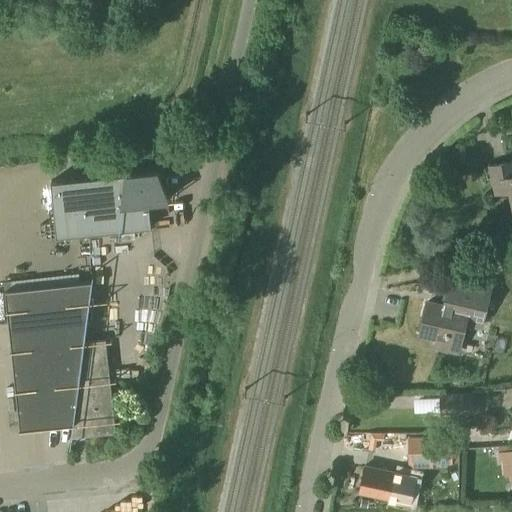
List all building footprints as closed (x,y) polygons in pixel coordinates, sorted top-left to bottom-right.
[(490,165),(496,193),(510,190),(511,198),(511,176),(510,177),(506,161),(490,165)] [(49,181),(54,237),(152,228),(150,202),(169,200),(158,171),(49,181)] [(420,332),(437,336),(435,346),(458,352),(465,323),(481,326),(491,286),(450,277),(443,307),(427,302),(420,332)] [(5,291),(20,432),(73,426),(71,439),(115,434),(106,341),(85,343),(93,282),(5,291)] [(440,396),(441,413),(474,411),(473,394),(440,396)] [(408,437),(408,463),(423,463),(423,467),(431,467),(431,463),(452,463),(452,437),(408,437)] [(390,496),(406,499),(411,476),(365,466),(360,491),(389,497),(390,496)]
